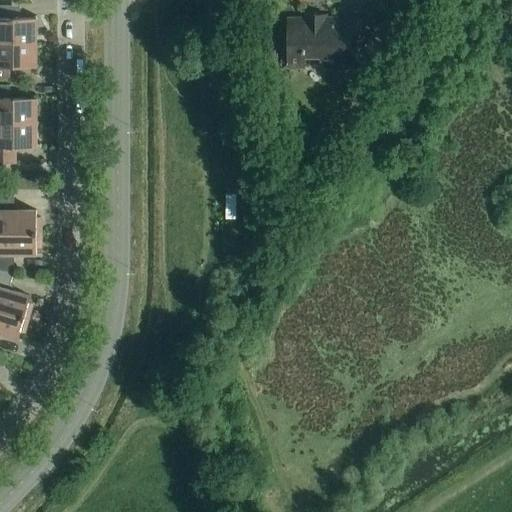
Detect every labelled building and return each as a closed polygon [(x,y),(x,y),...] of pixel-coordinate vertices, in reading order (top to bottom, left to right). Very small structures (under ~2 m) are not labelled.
[(0,43),(36,44),(36,19),(10,19),(10,7),(0,6),(0,43)] [(305,63),(305,59),(305,55),(315,55),(324,64),(338,64),(338,69),(357,69),(363,63),(363,37),(363,18),(328,18),(328,15),(315,16),(304,16),(304,19),(294,19),(288,25),(288,44),(282,44),(282,59),(283,59),(283,63),(288,68),(299,68),(305,63)] [(36,44),(0,43),(0,80),(10,81),(10,68),(36,68),(36,44)] [(0,123),(36,124),(36,99),(10,99),(10,87),(0,86),(0,123)] [(36,124),(0,123),(0,163),(15,163),(15,148),(36,148),(36,124)] [(0,233),(41,233),(41,218),(37,218),(37,211),(14,211),(14,196),(0,195),(0,233)] [(226,220),(236,220),(236,202),(236,195),(226,195),(226,220)] [(0,270),(14,273),(14,255),(37,255),(37,248),(41,248),(41,233),(0,233),(0,270)] [(0,310),(29,319),(33,305),(28,303),(30,296),(9,290),(14,273),(0,270),(0,310)] [(0,333),(18,339),(20,332),(25,333),(29,319),(0,310),(0,333)]
